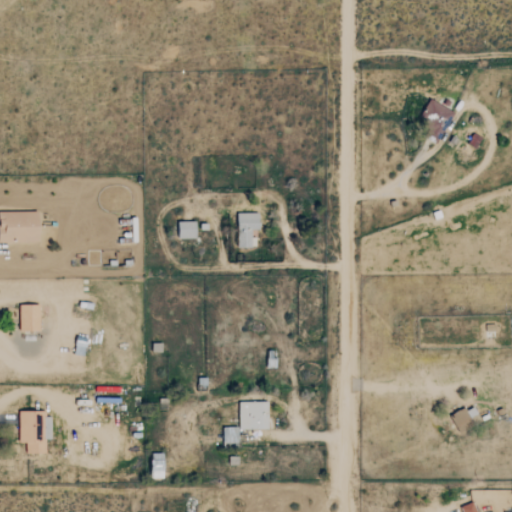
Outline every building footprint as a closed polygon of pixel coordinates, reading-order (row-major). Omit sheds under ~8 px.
[(451,113),(427,98),(416,115),(427,122),(420,134),(433,142),(451,113)] [(33,211),(0,212),(0,242),(34,241),(33,211)] [(249,230),(255,230),(256,213),(234,213),(233,247),(248,248),(249,230)] [(173,222),(174,239),(193,238),(192,221),(173,222)] [(15,305),(16,332),(37,331),(36,305),(15,305)] [(265,402),(235,402),(235,429),(266,429),(265,402)] [(462,411),(460,408),(446,416),(456,433),(478,420),(470,407),(462,411)] [(235,427),(219,427),(219,443),(235,443),(235,427)] [(147,478),(159,478),(158,453),(146,453),(147,478)] [(457,507),(459,511),(473,511),(469,502),(457,507)]
